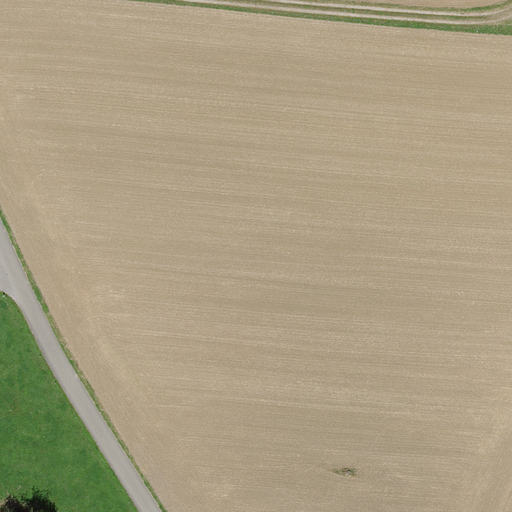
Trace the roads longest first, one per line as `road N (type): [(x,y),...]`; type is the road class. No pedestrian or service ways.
road 1 (unclassified): [(152,511),(52,349),(0,242)]
road 2 (track): [(221,0),(457,19),(511,9)]
